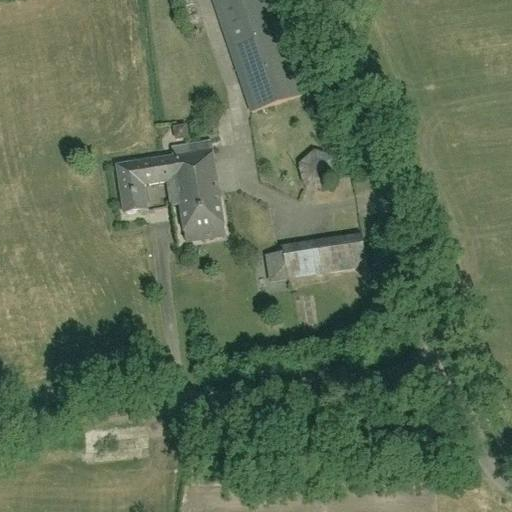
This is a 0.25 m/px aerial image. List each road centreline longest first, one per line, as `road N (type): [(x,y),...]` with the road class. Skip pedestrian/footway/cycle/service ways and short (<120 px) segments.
road 1 (unclassified): [(0,421),(453,367)]
road 2 (unclassified): [(453,367),(327,0)]
road 3 (unclassified): [(511,489),(480,448),(453,367)]
